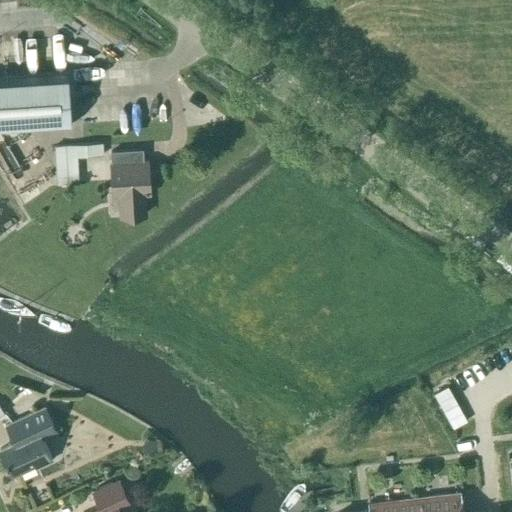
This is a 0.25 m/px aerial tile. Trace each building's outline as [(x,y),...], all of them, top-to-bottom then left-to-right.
[(0,74),(0,129),(70,125),(66,70),(0,74)] [(73,151),(73,145),(61,146),(52,147),(55,184),(65,182),(65,184),(77,183),(75,164),(91,162),(89,150),(73,151)] [(144,214),(143,193),(148,193),(146,161),(143,162),(142,149),(110,151),(113,195),(119,195),(120,215),(144,214)] [(433,394),(443,411),(457,404),(447,386),(433,394)] [(55,431),(44,407),(4,425),(12,443),(0,449),(0,452),(11,476),(34,465),(35,467),(51,460),(41,438),(55,431)] [(342,511),(511,511),(511,459),(510,460),(511,472),(511,511),(467,511),(468,511),(462,511),(460,490),(367,502),(368,509),(342,511)] [(119,511),(118,509),(129,504),(118,480),(93,492),(101,510),(95,511),(90,511),(91,511),(90,511),(119,511)]
